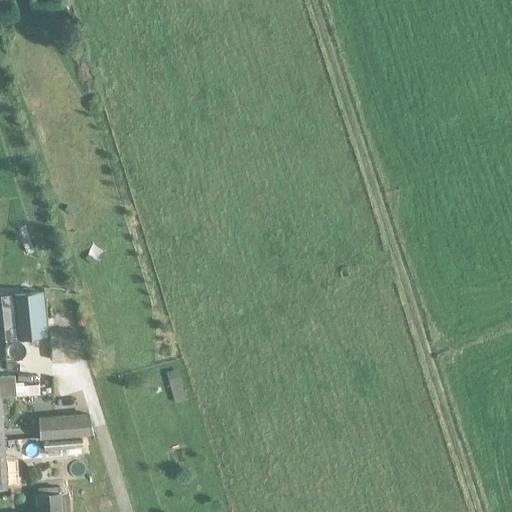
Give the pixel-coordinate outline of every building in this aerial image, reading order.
[(47,336),(43,291),(14,294),(19,339),(47,336)] [(0,411),(1,412),(0,395),(16,394),(14,374),(0,375),(0,411)] [(56,418),(40,420),(40,422),(41,437),(57,436),(56,434),(87,432),(86,416),(67,417),(67,420),(56,421),(56,418)] [(90,466),(89,451),(23,456),(24,471),(90,466)] [(35,511),(62,511),(61,492),(35,493),(35,511)]
